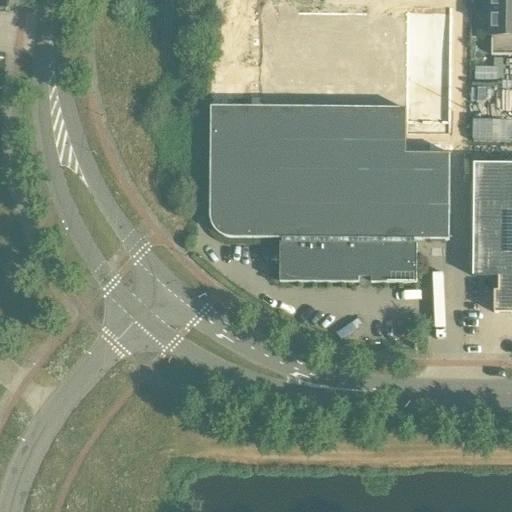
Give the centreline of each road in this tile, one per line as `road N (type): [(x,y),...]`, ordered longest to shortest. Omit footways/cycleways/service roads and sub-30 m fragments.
road 1 (tertiary): [(46,0),(41,118),(53,179),(71,224),(136,318)]
road 2 (tertiary): [(163,289),(88,176),(69,119),(57,0)]
road 3 (tertiary): [(136,318),(172,345),(265,388),(350,399),(414,394)]
road 4 (tertiary): [(414,394),(308,372),(233,338),(163,289)]
road 5 (residential): [(7,511),(31,442),(67,389),(136,318)]
